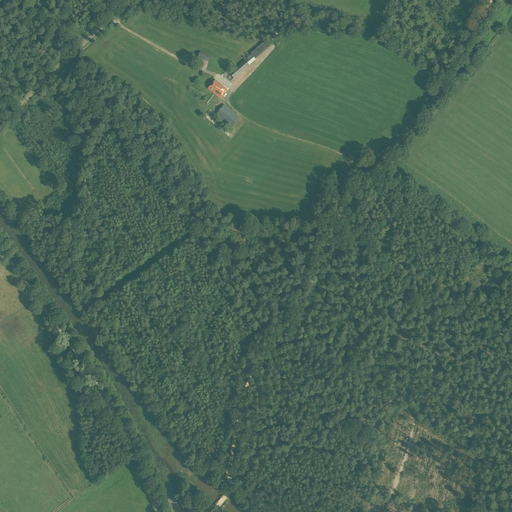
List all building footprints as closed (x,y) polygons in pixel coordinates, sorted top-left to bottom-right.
[(248,65),(255,59),(272,45),(268,41),(251,55),(245,61),(245,60),(229,74),(234,79),(249,66),(248,65)] [(200,51),(197,58),(209,62),(211,57),(211,56),(200,51)] [(215,95),(222,86),(215,81),(208,89),(215,95)] [(219,98),(226,90),(222,86),(215,95),(219,98)] [(232,128),(240,118),(224,105),(216,115),(232,128)]
